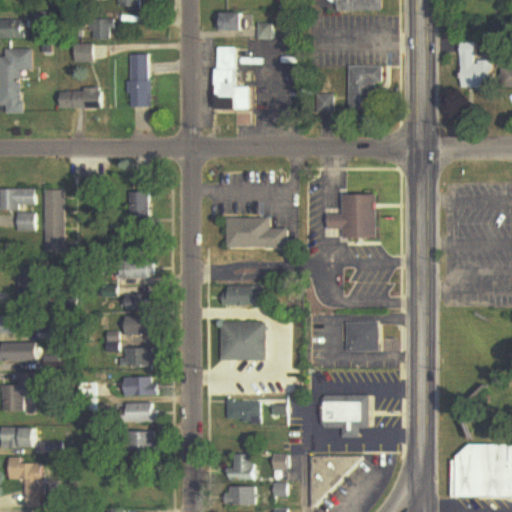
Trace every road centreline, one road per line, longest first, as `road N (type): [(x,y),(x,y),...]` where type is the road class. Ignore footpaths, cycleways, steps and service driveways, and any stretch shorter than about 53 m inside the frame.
road 1 (residential): [(191,0),(198,511)]
road 2 (residential): [(511,154),(0,155)]
road 3 (secondary): [(421,0),(423,493)]
